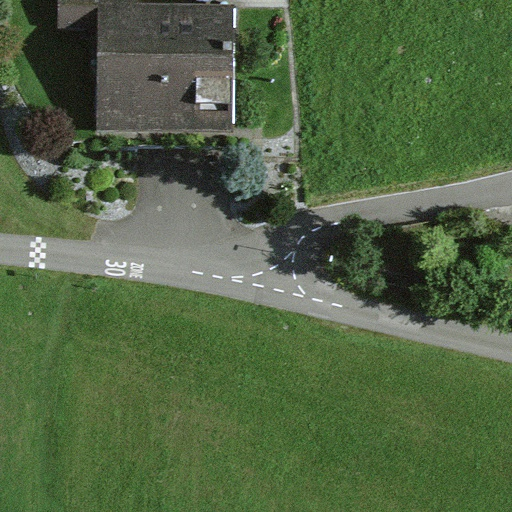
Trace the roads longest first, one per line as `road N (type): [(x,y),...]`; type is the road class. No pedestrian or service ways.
road 1 (residential): [(511,187),(237,246),(173,271)]
road 2 (unclassified): [(511,346),(173,271)]
road 3 (unclassified): [(173,271),(0,249)]
